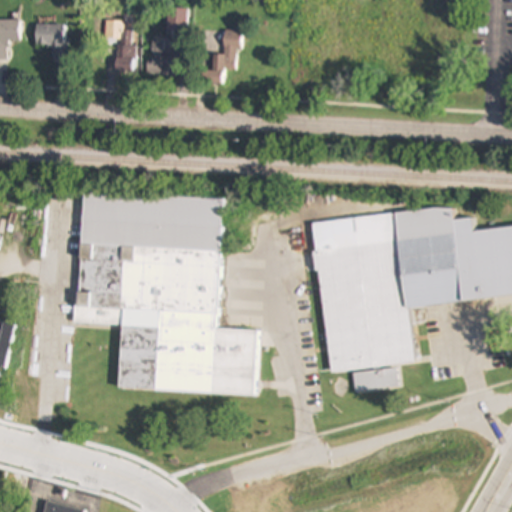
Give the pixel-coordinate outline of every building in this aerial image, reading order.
[(186,11),(170,11),(170,38),(186,38),(186,11)] [(0,61),(8,61),(8,43),(21,43),(21,21),(0,21),(0,61)] [(68,26),(36,26),(36,47),(54,47),(54,62),(68,62),(68,26)] [(224,57),(211,56),(210,85),(223,85),(223,73),(238,74),(240,33),(225,32),(224,57)] [(119,391),(257,398),(260,332),(219,330),(226,200),(84,193),(77,324),(122,326),(119,391)] [(416,366),(410,309),(511,298),(511,228),(475,233),(474,220),(455,222),(454,210),(315,224),(329,374),(416,366)] [(0,371),(7,373),(16,326),(0,323),(0,371)] [(356,394),(399,390),(398,371),(354,375),(356,394)] [(44,511),(83,511),(84,510),(46,503),(44,511)]
